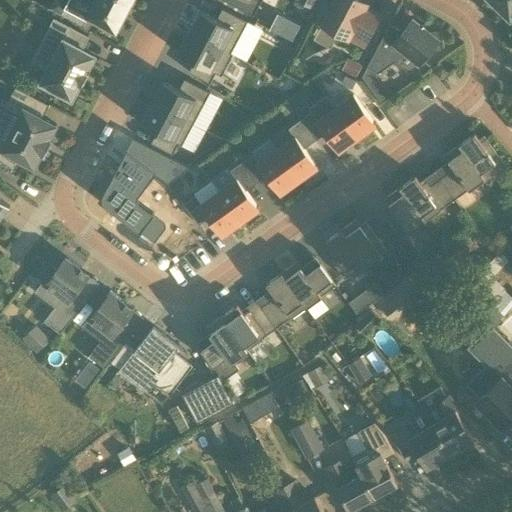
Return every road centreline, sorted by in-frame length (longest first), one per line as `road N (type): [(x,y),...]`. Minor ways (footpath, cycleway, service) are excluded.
road 1 (residential): [(438,0),(473,23),(483,41),(484,65),(469,99),(196,293),(161,294),(78,232),(63,204)]
road 2 (residential): [(63,204),(165,0)]
